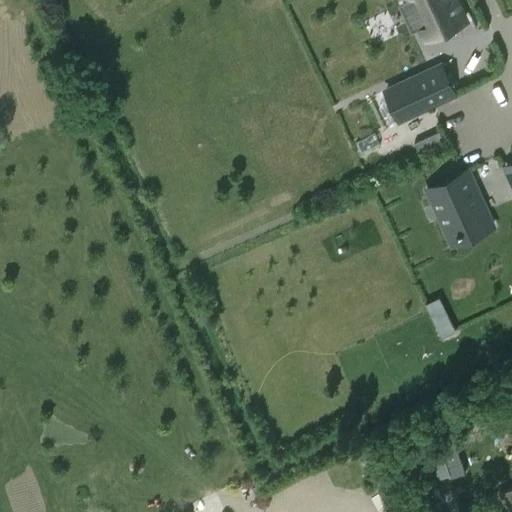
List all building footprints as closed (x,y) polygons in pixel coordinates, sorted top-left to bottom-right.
[(418,0),(430,23),(420,28),(425,37),(435,33),(435,32),(454,23),(455,23),(465,19),(456,0),(418,0)] [(399,119),(454,93),(440,65),(386,90),(386,91),(387,91),(399,118),(399,119)] [(439,130),(414,142),(419,153),(444,141),(439,130)] [(493,225),(467,169),(427,188),(434,201),(437,200),(453,233),(474,223),(479,232),(493,225)] [(368,447),(356,453),(360,463),(373,457),(368,447)] [(460,511),(511,511),(511,485),(499,492),(507,511),(493,511),(487,497),(460,510),(460,511)]
